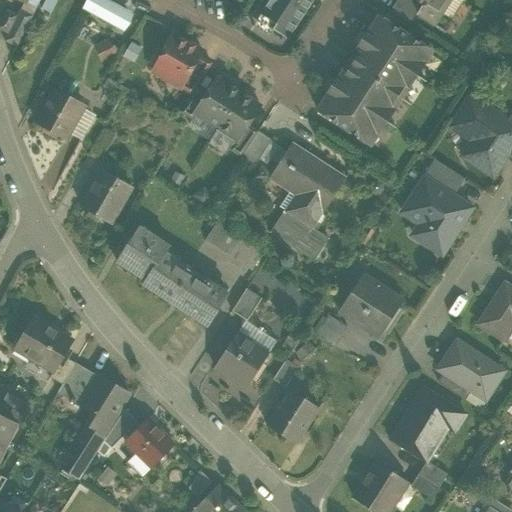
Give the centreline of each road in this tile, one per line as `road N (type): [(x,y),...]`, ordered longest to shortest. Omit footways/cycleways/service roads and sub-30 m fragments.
road 1 (residential): [(296,511),(110,323),(34,214)]
road 2 (residential): [(511,194),(300,511)]
road 3 (residential): [(177,2),(292,74),(342,0)]
